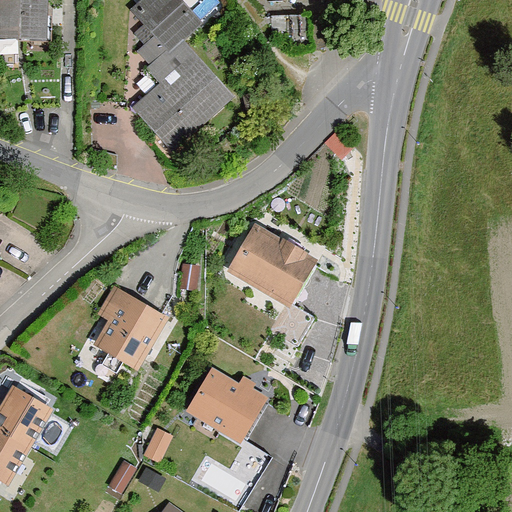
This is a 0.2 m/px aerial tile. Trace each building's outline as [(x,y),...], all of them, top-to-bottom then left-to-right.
[(0,0),(0,40),(41,42),(42,0),(0,0)] [(147,68),(180,39),(198,23),(177,0),(138,0),(141,3),(129,14),(150,37),(133,51),(147,68)] [(169,153),(232,99),(180,39),(147,68),(161,83),(130,109),(169,153)] [(356,148),(340,130),(325,144),(341,162),(356,148)] [(311,258),(251,226),(223,277),(283,309),(311,258)] [(200,266),(183,264),(180,289),(197,291),(200,266)] [(130,374),(162,320),(111,290),(95,317),(105,323),(89,350),(130,374)] [(238,384),(212,368),(187,411),(240,443),(267,398),(253,389),(256,383),(243,376),(238,384)] [(48,412),(6,388),(0,398),(0,482),(4,485),(48,412)] [(173,437),(157,429),(143,455),(159,463),(173,437)] [(137,468),(123,460),(108,486),(122,494),(137,468)] [(166,479),(146,468),(138,481),(159,493),(166,479)] [(180,511),(168,503),(161,511),(180,511)]
